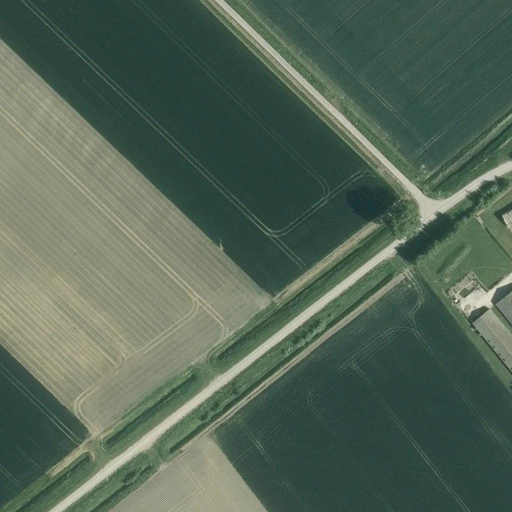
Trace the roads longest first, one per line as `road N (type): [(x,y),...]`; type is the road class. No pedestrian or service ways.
road 1 (unclassified): [(54,511),(433,214)]
road 2 (unclassified): [(433,214),(217,0)]
